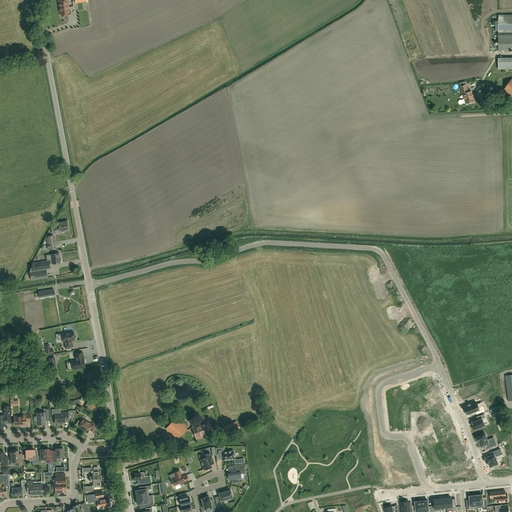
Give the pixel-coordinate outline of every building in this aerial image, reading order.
[(69,6),(59,7),(59,12),(61,12),(62,16),(68,15),(67,9),(69,9),(69,6)] [(511,15),(499,15),(499,38),(498,50),(511,50),(511,15)] [(498,70),(511,69),(511,59),(498,60),(498,70)] [(501,88),(498,92),(501,94),(504,97),(507,93),(511,96),(511,78),(504,90),(501,88)] [(465,81),(460,83),(461,87),(464,99),(465,98),(466,103),(471,102),(471,103),(475,102),(474,98),(473,95),(472,95),(471,92),(468,92),(466,85),(465,81)] [(63,221),(63,222),(58,223),(58,225),(54,226),(56,234),(60,233),(60,231),(68,229),(67,225),(68,225),(68,220),(63,221)] [(45,255),(46,261),(33,263),(31,269),(30,273),(31,280),(47,277),(46,269),(50,268),(49,264),(52,263),(52,264),(60,262),(59,256),(59,253),(45,255)] [(38,291),(38,293),(34,293),(35,298),(39,297),(40,299),(55,296),(54,289),(38,291)] [(74,333),(73,333),(73,332),(61,334),(63,342),(64,342),(66,348),(73,347),(71,340),(75,340),(74,338),(75,338),(75,337),(76,336),(76,335),(75,335),(75,334),(74,334),(74,333)] [(46,355),(54,353),(53,349),(50,350),(49,344),(45,345),(46,355)] [(71,361),(71,362),(66,363),(68,371),(80,368),(81,369),(84,368),(85,367),(83,359),(84,359),(82,353),(75,354),(76,360),(71,361)] [(51,369),(52,375),(58,374),(54,357),(48,358),(49,361),(51,369)] [(423,386),(419,388),(422,394),(428,392),(427,390),(434,387),(431,379),(421,383),(423,386)] [(414,389),(413,386),(406,389),(410,399),(414,397),(416,400),(421,398),(417,388),(414,389)] [(400,391),(397,393),(397,392),(394,394),(390,395),(393,402),(398,400),(399,403),(407,400),(404,393),(402,394),(400,391)] [(88,402),(86,407),(96,410),(97,406),(88,402)] [(467,411),(469,414),(470,413),(475,411),(476,414),(485,411),(483,406),(478,408),(477,404),(476,402),(465,406),(466,411),(467,411)] [(3,406),(4,415),(0,415),(0,426),(4,426),(4,423),(10,423),(10,406),(3,406)] [(37,425),(45,424),(45,420),(46,419),(49,419),(49,409),(43,409),(44,413),(37,413),(37,416),(34,416),(34,422),(37,422),(37,425)] [(60,409),(52,410),(52,416),(55,415),(55,424),(62,423),(62,422),(65,422),(65,421),(68,421),(68,419),(68,413),(64,413),(60,413),(60,409)] [(26,421),(30,421),(29,414),(22,414),(22,417),(19,417),(19,416),(14,417),(14,425),(21,424),(21,425),(26,425),(26,421)] [(475,421),(472,422),(473,424),(473,425),(475,429),(485,425),(482,419),(485,418),(484,414),(477,417),(478,420),(475,421)] [(410,415),(406,415),(406,418),(400,418),(400,429),(402,429),(405,429),(405,428),(406,428),(406,427),(406,424),(410,424),(410,415)] [(176,416),(166,429),(178,439),(188,427),(176,416)] [(388,417),(389,424),(393,424),(393,428),(393,429),(394,429),(394,430),(397,429),(400,429),(400,418),(394,418),(394,417),(388,417)] [(78,420),(76,425),(79,426),(78,427),(86,431),(85,432),(87,433),(89,429),(93,431),(96,425),(92,423),(91,424),(87,422),(87,421),(85,420),(84,420),(83,419),(81,422),(78,420)] [(192,427),(196,439),(213,433),(208,421),(192,427)] [(451,427),(451,426),(445,429),(443,425),(437,427),(439,432),(441,432),(443,437),(453,432),(454,431),(452,427),(451,427)] [(452,445),(450,441),(456,439),(455,438),(456,437),(455,433),(454,433),(453,432),(443,437),(445,442),(443,442),(445,447),(452,445)] [(478,437),(477,437),(478,441),(479,441),(481,447),(484,445),(486,450),(497,445),(494,437),(487,440),(485,434),(477,437),(478,437)] [(158,448),(167,444),(165,437),(156,441),(158,448)] [(452,459),(462,455),(462,454),(462,453),(461,450),(460,450),(460,449),(456,450),(454,446),(448,449),(452,459)] [(56,449),(56,450),(52,450),(53,462),(60,461),(60,457),(63,457),(63,448),(60,448),(59,447),(57,447),(57,449),(56,449)] [(223,448),(216,449),(216,454),(217,454),(220,453),(220,457),(222,457),(222,458),(222,460),(222,461),(234,459),(235,459),(234,451),(233,451),(224,452),(223,448)] [(486,460),(487,464),(489,463),(490,467),(498,464),(497,462),(495,457),(500,455),(502,454),(500,448),(490,452),(491,456),(487,457),(485,458),(486,460)] [(45,450),(40,451),(41,459),(45,459),(45,463),(48,463),(52,463),(52,462),(52,454),(48,454),(48,450),(48,449),(44,449),(45,450)] [(26,450),(26,455),(23,455),(23,459),(29,459),(29,460),(31,461),(32,461),(32,464),(38,464),(37,453),(34,453),(33,452),(33,450),(26,450)] [(15,465),(22,465),(21,453),(18,454),(18,451),(14,451),(14,452),(10,452),(11,462),(14,462),(15,465)] [(204,458),(200,459),(204,470),(211,467),(210,465),(214,463),(210,452),(203,455),(204,458)] [(452,459),(456,470),(463,467),(461,462),(464,461),(464,460),(465,459),(463,456),(462,455),(452,459)] [(244,464),(235,465),(235,469),(230,469),(231,473),(228,473),(228,479),(232,479),(232,483),(237,482),(237,479),(241,478),(240,474),(245,473),(244,464)] [(92,467),(84,468),(84,472),(91,471),(91,472),(91,473),(92,473),(92,476),(89,476),(90,479),(97,478),(97,481),(101,480),(101,481),(101,480),(101,479),(102,479),(102,478),(101,477),(101,476),(100,476),(100,471),(98,471),(98,470),(98,467),(94,467),(94,470),(94,471),(93,471),(93,470),(92,470),(92,467)] [(176,477),(171,479),(174,486),(180,483),(180,484),(189,480),(186,475),(183,477),(181,474),(179,471),(174,473),(176,477)] [(134,476),(133,476),(134,481),(137,480),(138,480),(139,485),(151,483),(150,476),(147,476),(144,477),(143,473),(143,472),(134,474),(134,476)] [(2,483),(1,483),(1,486),(0,486),(0,493),(0,496),(2,496),(6,496),(5,495),(7,495),(6,491),(6,490),(5,485),(9,485),(9,478),(9,474),(0,474),(0,476),(3,476),(3,480),(2,480),(2,483)] [(55,484),(65,483),(65,474),(55,474),(56,483),(55,483),(55,484)] [(91,486),(85,486),(85,491),(93,491),(93,487),(94,487),(94,486),(95,486),(95,487),(99,487),(99,485),(101,485),(101,481),(101,480),(97,481),(97,478),(90,479),(90,481),(92,481),(93,484),(92,485),(91,485),(91,486)] [(14,488),(12,488),(13,495),(23,495),(23,494),(22,492),(26,492),(25,481),(22,481),(22,487),(14,488)] [(36,494),(36,485),(35,481),(26,482),(27,494),(30,494),(31,494),(31,495),(36,495),(36,494)] [(36,485),(36,494),(36,495),(41,495),(41,494),(42,494),(42,487),(45,487),(44,481),(39,481),(39,484),(36,485)] [(55,493),(66,492),(65,483),(55,484),(55,493)] [(136,491),(137,497),(152,495),(149,496),(148,489),(151,489),(151,485),(139,487),(140,490),(136,491)] [(220,498),(216,499),(218,508),(223,507),(221,501),(233,497),(230,490),(226,491),(223,492),(219,493),(220,496),(220,498)] [(500,491),(490,492),(491,498),(496,497),(497,502),(508,501),(507,494),(505,494),(505,490),(500,491)] [(96,493),(86,495),(87,499),(91,498),(91,500),(97,499),(97,501),(99,507),(100,507),(100,508),(105,507),(105,506),(110,505),(109,498),(103,499),(102,492),(96,493)] [(152,495),(137,497),(137,500),(136,500),(137,504),(138,504),(139,504),(144,504),(144,506),(154,505),(153,502),(150,502),(149,496),(152,495)] [(179,506),(191,503),(189,497),(187,497),(183,499),(182,495),(175,497),(176,501),(178,500),(180,506),(179,506)] [(470,503),(466,503),(467,509),(477,508),(476,495),(469,496),(470,500),(470,503)] [(482,495),(476,495),(477,508),(483,508),(484,510),(488,509),(487,501),(483,501),(483,498),(482,495)] [(204,510),(205,509),(210,508),(211,511),(216,510),(214,503),(211,504),(210,500),(209,497),(208,497),(208,496),(205,497),(205,498),(204,498),(205,499),(202,499),(203,505),(203,506),(203,509),(204,509),(204,510)] [(456,503),(453,504),(452,498),(446,498),(447,508),(447,510),(453,510),(453,511),(456,511),(456,503)] [(432,511),(441,511),(441,508),(440,499),(434,500),(435,506),(432,506),(432,511)] [(416,507),(413,508),(413,511),(422,511),(421,500),(418,500),(418,501),(415,502),(415,505),(416,507)] [(425,500),(421,500),(422,511),(432,511),(432,506),(429,506),(428,500),(425,501),(425,500)] [(409,502),(401,503),(401,511),(413,511),(413,507),(409,507),(409,504),(409,502)] [(191,503),(179,506),(180,511),(185,511),(187,511),(191,510),(190,504),(191,503)]
